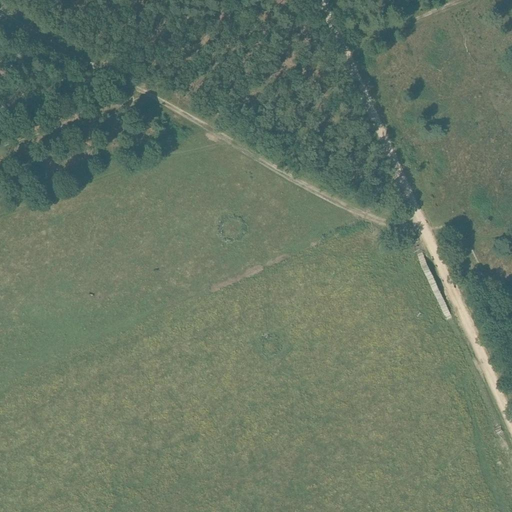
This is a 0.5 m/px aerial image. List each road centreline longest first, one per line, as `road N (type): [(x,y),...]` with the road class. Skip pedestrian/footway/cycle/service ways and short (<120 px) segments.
road 1 (track): [(145,91),(379,222),(426,230)]
road 2 (track): [(426,230),(322,0)]
road 3 (track): [(426,230),(511,420)]
road 4 (track): [(0,12),(145,91)]
road 5 (track): [(457,0),(342,47)]
